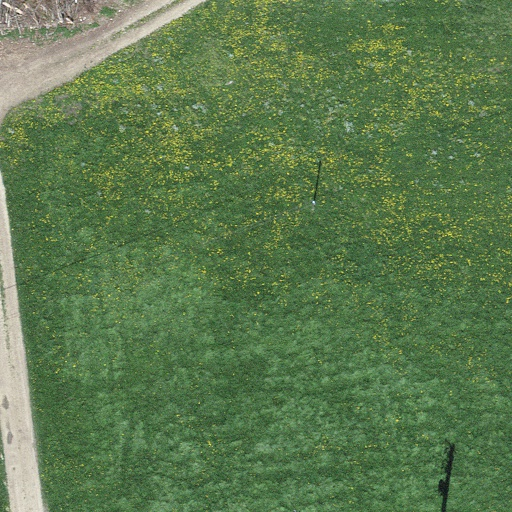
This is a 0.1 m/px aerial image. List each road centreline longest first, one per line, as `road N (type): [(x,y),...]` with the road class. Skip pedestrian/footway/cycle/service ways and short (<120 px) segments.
road 1 (track): [(197,0),(0,108)]
road 2 (track): [(30,511),(0,316)]
